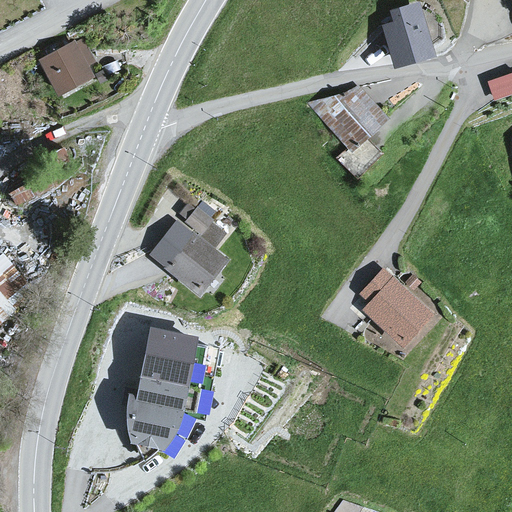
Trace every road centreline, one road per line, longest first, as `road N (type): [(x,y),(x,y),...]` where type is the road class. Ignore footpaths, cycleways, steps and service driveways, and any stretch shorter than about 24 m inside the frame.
road 1 (tertiary): [(34,511),(47,392),(145,124)]
road 2 (residential): [(145,124),(511,53)]
road 3 (track): [(152,108),(55,137),(0,170)]
road 4 (tertiary): [(145,124),(206,0)]
road 5 (track): [(107,0),(0,61)]
